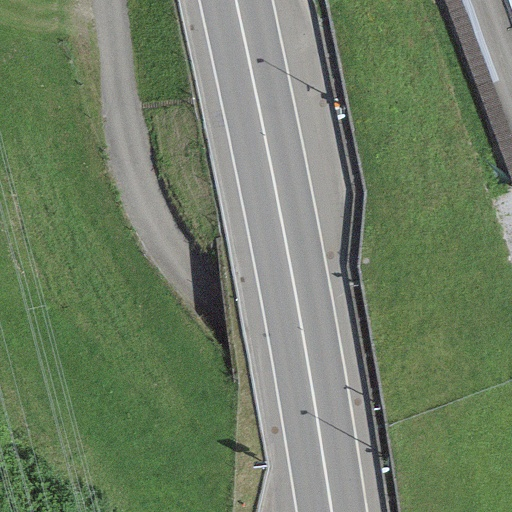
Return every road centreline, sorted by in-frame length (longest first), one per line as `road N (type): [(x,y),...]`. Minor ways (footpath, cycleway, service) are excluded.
road 1 (unclassified): [(402,511),(175,246),(140,186),(107,0)]
road 2 (trunk): [(235,0),(295,284),(332,511)]
